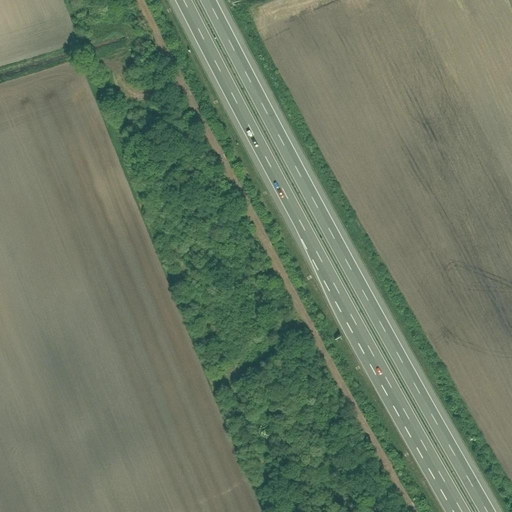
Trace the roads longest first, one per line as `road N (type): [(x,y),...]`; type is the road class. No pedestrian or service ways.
road 1 (motorway): [(182,0),(464,511)]
road 2 (motorway): [(488,511),(208,0)]
